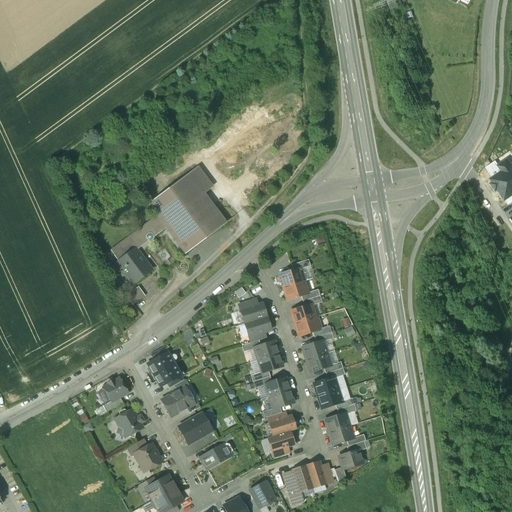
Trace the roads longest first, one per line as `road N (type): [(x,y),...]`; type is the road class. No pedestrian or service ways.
road 1 (residential): [(244,254),(271,293),(321,451),(205,503)]
road 2 (track): [(296,0),(308,147),(247,225)]
road 3 (secondary): [(426,511),(388,279)]
road 4 (residential): [(423,181),(464,152),(479,124),(494,0)]
road 5 (residential): [(121,355),(205,503)]
road 6 (residential): [(244,254),(121,355)]
road 7 (residential): [(121,355),(0,421)]
road 8 (secondary): [(355,92),(340,154),(294,210)]
